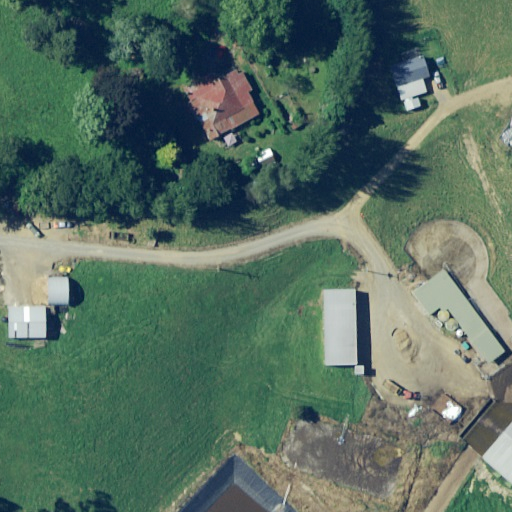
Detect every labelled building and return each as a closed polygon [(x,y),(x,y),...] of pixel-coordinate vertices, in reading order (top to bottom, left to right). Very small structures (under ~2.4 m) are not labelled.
[(426,76),(417,46),(397,52),(400,61),(386,65),(395,100),(424,92),(420,78),(426,76)] [(256,114),(230,63),(208,74),(181,88),(207,139),(256,114)] [(236,140),(230,130),(219,137),(225,146),(236,140)] [(272,155),(267,146),(251,154),(256,163),(272,155)] [(486,330),(442,270),(411,293),(426,315),(442,303),(463,331),(470,341),(486,330)] [(64,299),(65,277),(44,276),(43,298),(64,299)] [(42,337),(43,307),(8,306),(7,336),(42,337)] [(474,392),(479,386),(467,376),(435,414),(454,430),(481,397),(474,392)] [(511,410),(486,441),(511,463),(511,410)]
